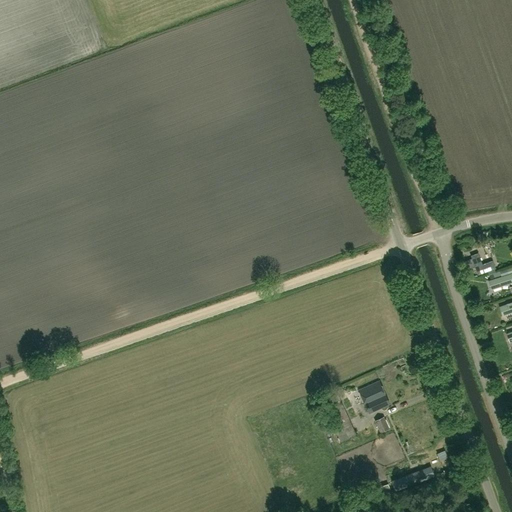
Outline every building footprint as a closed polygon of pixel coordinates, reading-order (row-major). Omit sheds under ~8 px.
[(495,268),(492,261),(482,265),(478,253),(471,256),(478,275),(495,268)] [(511,272),(489,280),(492,289),(511,282),(511,272)] [(503,316),(511,312),(511,302),(500,306),(503,316)] [(379,381),(359,391),(369,413),(389,404),(379,381)] [(388,428),(383,417),(376,420),(381,432),(388,428)] [(342,434),(346,446),(362,441),(358,429),(342,434)] [(434,476),(431,468),(416,473),(416,472),(393,481),(396,490),(434,476)]
